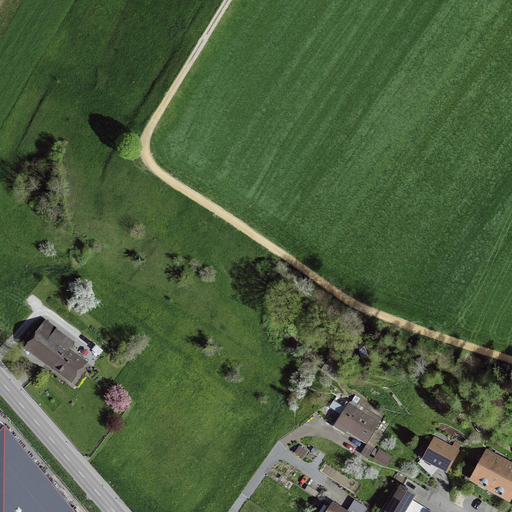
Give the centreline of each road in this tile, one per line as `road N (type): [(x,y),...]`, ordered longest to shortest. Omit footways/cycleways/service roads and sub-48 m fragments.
road 1 (track): [(226,0),(135,161),(385,321),(511,365)]
road 2 (primary): [(0,380),(114,511)]
